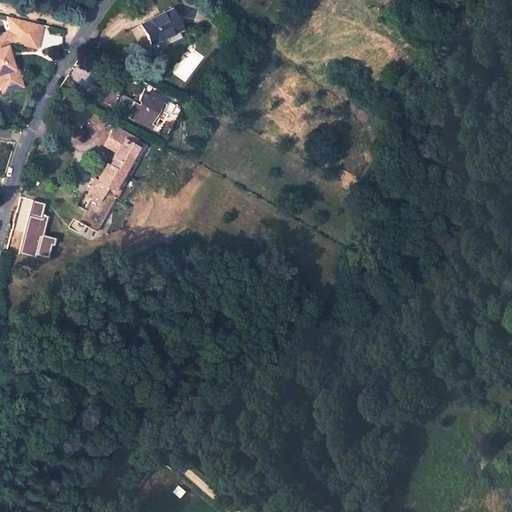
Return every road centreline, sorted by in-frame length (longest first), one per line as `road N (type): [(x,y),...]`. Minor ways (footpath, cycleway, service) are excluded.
road 1 (track): [(222,511),(145,447),(87,511)]
road 2 (residential): [(109,0),(43,100),(30,140)]
